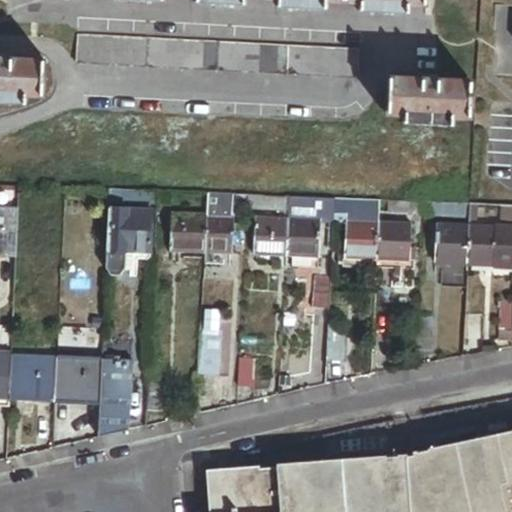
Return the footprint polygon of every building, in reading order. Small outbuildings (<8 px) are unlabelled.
[(342,3),(342,0),(276,0),(276,8),(326,11),(326,2),(342,3)] [(424,0),(342,0),(342,3),(357,4),(357,13),(406,15),(406,6),(424,7),(424,0)] [(358,51),(76,36),(75,64),(357,78),(358,51)] [(45,62),(0,59),(0,104),(26,106),(26,97),(43,98),(45,62)] [(471,83),(388,79),(386,115),(403,115),(403,124),(452,126),(452,118),(469,119),(471,83)] [(122,204),(122,190),(111,190),(110,204),(122,204)] [(171,206),(172,192),(159,192),(158,206),(171,206)] [(233,195),(209,194),(208,207),(207,216),(205,254),(234,255),(235,217),(232,217),(233,208),(233,195)] [(265,209),(265,196),(248,196),(247,209),(265,209)] [(289,210),(289,197),(265,196),(265,209),(289,210)] [(335,199),(289,197),(289,210),(288,219),(321,221),(334,221),(335,199)] [(379,201),(335,199),(334,221),(346,222),(378,223),(379,214),(379,201)] [(413,216),(425,203),(379,201),(379,214),(413,216)] [(0,253),(18,254),(21,205),(0,204),(0,253)] [(205,254),(207,216),(172,215),(172,252),(205,254)] [(152,219),(110,217),(107,273),(112,282),(122,282),(127,275),(137,275),(137,261),(150,261),(152,219)] [(287,256),(288,219),(256,218),(254,255),(287,256)] [(321,221),(288,219),(287,256),(320,258),(321,221)] [(377,261),(378,223),(346,222),(345,256),(339,256),(338,265),(365,266),(366,260),(377,261)] [(411,225),(378,223),(377,261),(376,269),(414,271),(415,249),(410,249),(411,225)] [(467,264),(469,227),(437,226),(435,263),(467,264)] [(496,228),(469,227),(467,264),(495,265),(496,228)] [(511,228),(496,228),(495,265),(511,265),(511,228)] [(330,310),(331,279),(315,277),(313,309),(330,310)] [(498,332),(511,332),(511,302),(500,302),(498,332)] [(433,319),(419,319),(417,351),(432,351),(433,319)] [(346,328),(329,327),(327,361),(344,362),(346,328)] [(201,332),(199,375),(220,375),(222,333),(201,332)] [(0,403),(11,404),(13,358),(13,356),(0,355),(0,403)] [(56,406),(58,361),(13,358),(11,404),(56,406)] [(256,360),(240,359),(239,387),(255,387),(256,360)] [(103,363),(58,361),(56,406),(101,408),(103,363)] [(103,361),(103,363),(101,408),(100,438),(128,431),(131,361),(103,361)] [(165,385),(149,384),(148,412),(164,413),(165,385)] [(240,477),(240,473),(205,475),(205,511),(511,511),(511,444),(404,468),(257,473),(258,476),(240,477)]
